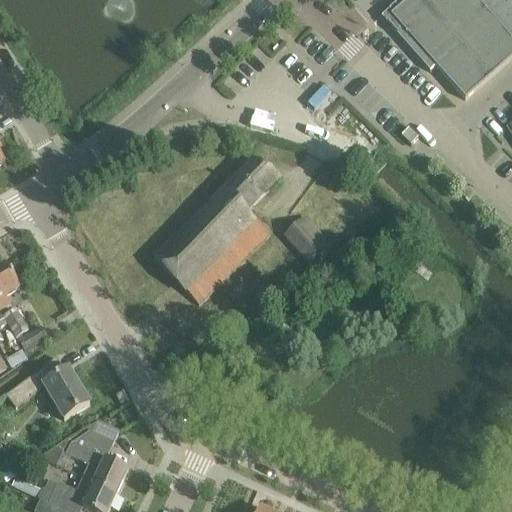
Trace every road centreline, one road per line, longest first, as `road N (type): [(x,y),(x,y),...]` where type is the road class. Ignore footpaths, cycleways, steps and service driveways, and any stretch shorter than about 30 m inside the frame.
road 1 (residential): [(212,443),(180,428),(34,197)]
road 2 (unclassified): [(511,204),(306,0)]
road 3 (tertiary): [(60,182),(274,0)]
road 4 (residential): [(362,511),(212,443)]
road 5 (residential): [(60,182),(0,78)]
